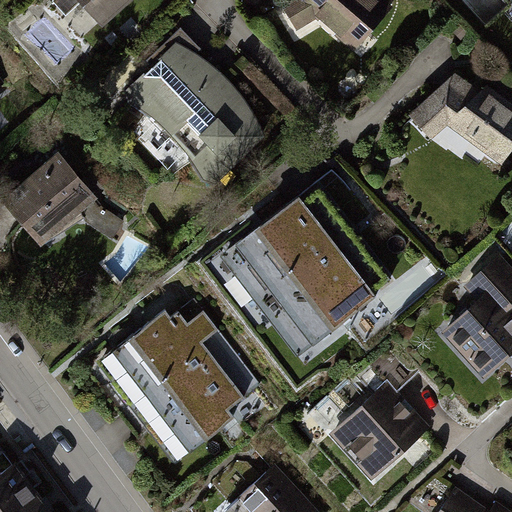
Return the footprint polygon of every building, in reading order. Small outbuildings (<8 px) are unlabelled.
[(59,0),(96,41),(143,0),(59,0)] [(291,0),(286,2),(299,29),(320,18),(355,51),(396,0),(291,0)] [(182,27),(147,60),(155,67),(130,89),(177,136),(220,182),(268,133),(246,97),(223,71),(198,52),(204,47),(182,27)] [(458,71),(409,116),(432,141),(454,123),(505,161),(511,151),(511,100),(491,84),(484,90),(458,71)] [(62,151),(7,192),(43,242),(75,219),(119,244),(131,224),(92,201),(99,196),(62,151)] [(317,193),(225,265),(299,359),(392,287),(317,193)] [(480,299),(446,330),(487,375),(511,351),(511,262),(504,253),(468,286),(480,299)] [(194,298),(104,364),(180,467),(235,426),(230,418),(247,406),(241,397),(258,384),(194,298)] [(388,382),(332,432),(373,477),(429,427),(388,382)] [(57,511),(19,462),(0,476),(0,511),(57,511)] [(222,511),(279,511),(304,491),(279,462),(222,511)] [(457,487),(439,511),(511,511),(497,501),(490,510),(457,487)] [(279,511),(322,511),(304,491),(279,511)]
